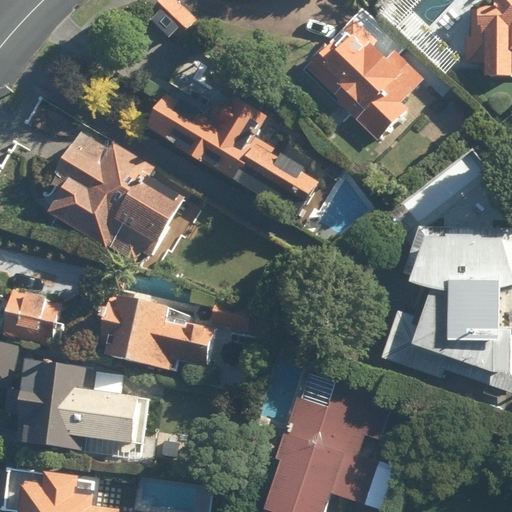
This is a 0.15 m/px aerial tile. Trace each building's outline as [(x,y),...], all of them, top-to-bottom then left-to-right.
[(183,0),(165,0),(172,6),(158,19),(174,36),(187,23),(191,28),(201,18),(183,0)] [(511,0),(504,0),(504,10),(481,9),(480,30),(497,31),(495,71),(511,71),(511,0)] [(343,39),(313,68),(383,140),(414,110),(407,103),(432,78),(377,20),(350,46),(343,39)] [(314,201),(331,175),(258,127),(270,108),(236,85),(218,113),(181,88),(158,123),(296,214),(308,197),(314,201)] [(164,162),(92,123),(74,156),(87,163),(59,214),(121,248),(134,223),(169,243),(196,192),(159,171),(164,162)] [(414,273),(441,288),(431,314),(408,305),(390,355),(446,375),(450,364),(511,386),(511,226),(425,224),(414,273)] [(176,316),(180,301),(126,289),(112,351),(171,365),(176,344),(215,353),(221,327),(176,316)] [(66,302),(17,294),(12,331),(60,339),(66,302)] [(256,306),(222,297),(217,318),(250,327),(256,306)] [(21,342),(0,337),(0,383),(13,386),(21,342)] [(131,393),(133,369),(34,359),(26,442),(83,448),(84,435),(146,441),(151,395),(131,393)] [(407,407),(320,373),(291,449),(300,453),(277,511),(332,511),(340,491),(370,503),(407,407)] [(54,482),(35,480),(32,511),(130,511),(132,504),(103,501),(104,486),(88,485),(89,470),(56,467),(54,482)]
